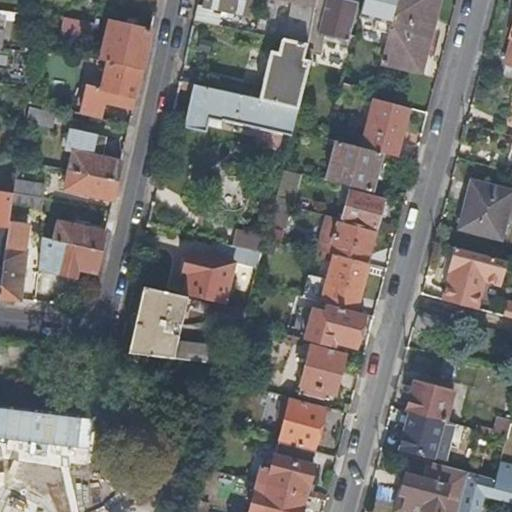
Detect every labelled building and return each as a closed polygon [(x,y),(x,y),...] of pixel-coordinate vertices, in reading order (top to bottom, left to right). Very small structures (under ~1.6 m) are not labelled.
[(204,0),(204,4),(222,8),(227,9),(226,15),(232,16),(234,10),(247,13),(249,0),(204,0)] [(315,3),(299,0),(291,0),(284,37),(308,42),(315,3)] [(357,2),(349,0),(315,0),(315,3),(308,42),(307,45),(312,46),(311,51),(318,53),(324,32),(341,36),(340,41),(346,43),(357,2)] [(390,22),(395,0),(362,0),(359,14),(390,22)] [(435,0),(395,0),(390,22),(381,58),(418,67),(422,52),(434,54),(440,31),(434,29),(428,28),(435,0)] [(441,0),(435,0),(428,28),(434,29),(441,0)] [(204,4),(197,2),(194,18),(219,23),(222,8),(204,4)] [(92,21),(48,11),(43,41),(86,50),(92,21)] [(107,59),(142,67),(150,28),(108,19),(100,58),(107,59)] [(511,22),(508,37),(510,38),(503,62),(511,64),(511,22)] [(284,37),(282,36),(278,51),(270,49),(260,97),(298,105),(311,51),(312,46),(307,45),(308,42),(284,37)] [(87,82),(81,113),(84,113),(100,117),(104,100),(133,106),(136,94),(142,67),(107,59),(101,86),(87,82)] [(28,85),(26,100),(37,103),(41,74),(30,72),(28,85)] [(298,105),(260,97),(193,83),(183,127),(206,132),(208,119),(221,122),(222,120),(290,134),(292,127),(298,105)] [(394,154),(407,106),(376,97),(363,146),(381,151),(394,154)] [(25,120),(55,125),(58,111),(28,106),(25,120)] [(69,169),(117,179),(119,168),(121,160),(100,156),(103,144),(96,142),(97,135),(70,129),(66,148),(73,150),(69,169)] [(105,137),(97,135),(96,142),(103,144),(105,137)] [(363,146),(337,139),(327,178),(371,190),(381,151),(363,146)] [(64,188),(112,198),(117,179),(69,169),(64,188)] [(12,192),(43,197),(45,184),(14,179),(12,191),(12,192)] [(511,189),(473,180),(460,227),(501,237),(511,196),(511,189)] [(8,222),(10,206),(12,192),(12,191),(0,189),(0,224),(7,226),(8,222)] [(341,218),(375,228),(383,199),(348,190),(341,218)] [(10,206),(40,211),(43,197),(12,192),(10,206)] [(289,204),(273,200),(268,222),(283,225),(289,204)] [(327,214),(317,248),(336,253),(367,261),(375,228),(341,218),(331,216),(327,214)] [(57,220),(53,239),(101,248),(105,230),(57,220)] [(0,296),(10,297),(18,298),(24,250),(28,225),(8,222),(7,226),(4,247),(5,247),(0,284),(0,296)] [(243,246),(247,231),(234,228),(230,244),(243,246)] [(260,250),(264,235),(247,231),(243,246),(248,248),(260,250)] [(101,248),(53,239),(47,237),(43,254),(60,258),(57,271),(77,275),(79,267),(96,270),(101,248)] [(230,244),(208,239),(204,255),(187,251),(182,273),(188,274),(184,292),(222,300),(231,261),(244,264),(248,248),(243,246),(230,244)] [(450,270),(443,298),(477,307),(484,279),(501,283),(507,259),(454,245),(448,269),(450,270)] [(367,261),(336,253),(323,301),(329,303),(354,309),(367,261)] [(187,296),(142,286),(128,350),(219,361),(223,345),(178,339),(187,296)] [(511,300),(507,299),(503,314),(511,316),(511,300)] [(242,322),(245,309),(210,301),(206,316),(241,324),(242,322)] [(354,309),(329,303),(326,311),(315,309),(307,339),(332,345),(333,339),(354,345),(363,312),(354,309)] [(310,345),(300,383),(334,392),(344,353),(310,345)] [(442,418),(445,419),(453,388),(414,379),(406,409),(411,411),(442,418)] [(324,405),(284,395),(283,400),(289,402),(279,440),(312,448),(324,405)] [(432,455),(442,418),(411,411),(407,425),(405,434),(401,447),(432,455)] [(399,432),(405,434),(407,425),(401,423),(399,432)] [(308,463),(312,448),(279,440),(267,483),(304,493),(306,482),(308,483),(313,464),(308,463)] [(422,511),(455,511),(467,469),(433,460),(428,479),(404,472),(399,492),(406,494),(403,507),(422,511)] [(493,487),(496,477),(467,469),(455,511),(477,511),(485,485),(493,487)] [(304,493),(267,483),(259,511),(300,511),(302,503),(301,503),(304,493)] [(27,505),(58,506),(58,491),(28,489),(27,505)] [(396,505),(403,507),(406,494),(399,492),(396,505)]
